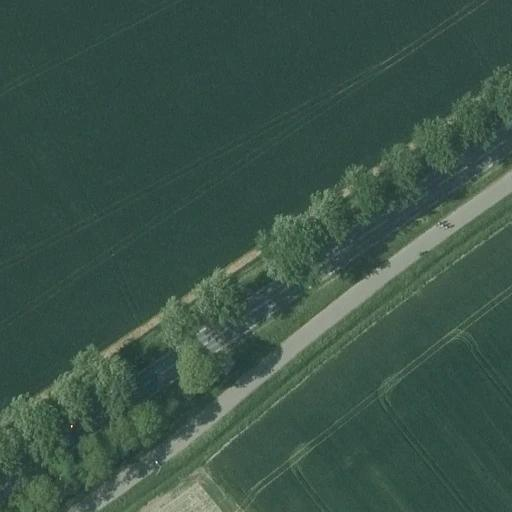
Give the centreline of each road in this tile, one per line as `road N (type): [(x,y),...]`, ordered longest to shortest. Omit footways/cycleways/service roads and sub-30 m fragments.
road 1 (primary): [(0,482),(511,134)]
road 2 (unclassified): [(78,511),(511,183)]
